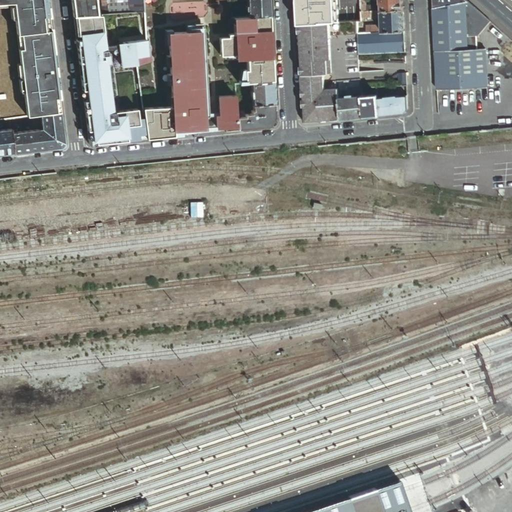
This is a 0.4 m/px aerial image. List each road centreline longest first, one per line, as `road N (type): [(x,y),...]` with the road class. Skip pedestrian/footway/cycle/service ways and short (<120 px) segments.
road 1 (residential): [(78,161),(292,138)]
road 2 (residential): [(58,0),(78,161)]
road 3 (residential): [(284,0),(292,138)]
road 4 (residential): [(292,138),(425,123)]
road 5 (residential): [(418,0),(425,123)]
